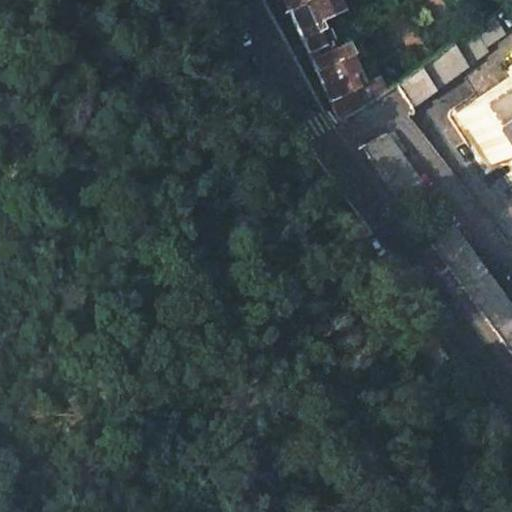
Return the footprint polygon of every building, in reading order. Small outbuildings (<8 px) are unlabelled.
[(309,0),(288,12),(307,54),(324,47),(318,34),(324,30),(320,21),(336,11),(331,0),(309,0)] [(482,21),(392,87),(408,109),(440,87),(485,53),(481,49),(501,36),(488,17),(482,21)] [(360,86),(346,58),(352,55),(346,43),(310,60),(338,121),(361,108),(383,93),(375,79),(360,86)] [(510,77),(454,115),(489,165),(506,153),(511,162),(511,64),(508,68),(510,70),(507,72),(510,77)] [(382,135),(360,147),(405,211),(427,195),(385,136),(382,135)] [(511,312),(436,208),(415,224),(511,358),(511,312)]
